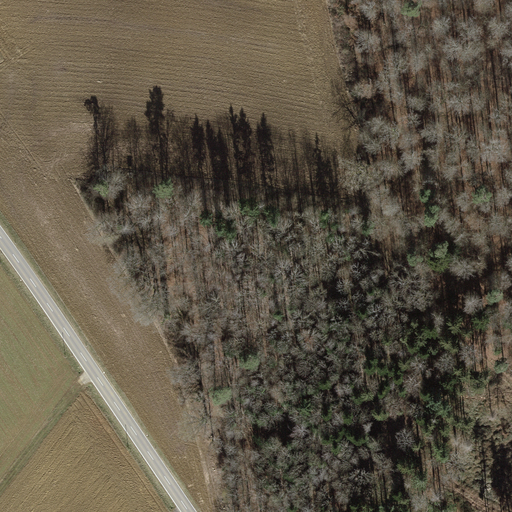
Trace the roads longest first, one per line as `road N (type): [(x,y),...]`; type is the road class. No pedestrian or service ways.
road 1 (tertiary): [(0,238),(189,511)]
road 2 (track): [(0,485),(90,369)]
